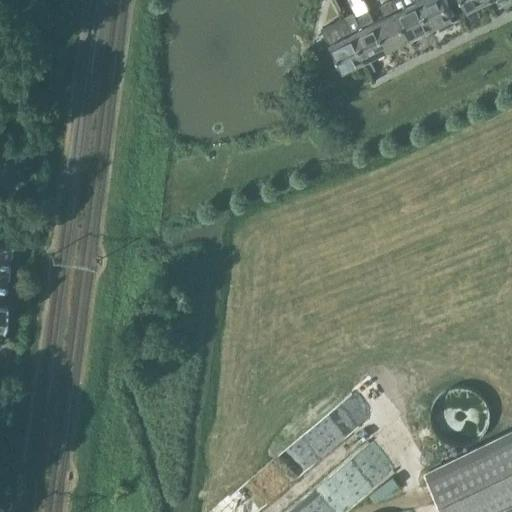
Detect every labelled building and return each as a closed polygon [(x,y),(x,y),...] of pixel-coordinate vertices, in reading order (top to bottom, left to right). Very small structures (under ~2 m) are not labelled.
[(375,23),(388,50),(409,39),(396,12),(396,13),(392,2),(391,0),(380,5),(386,17),(375,23)] [(431,29),(418,2),(416,0),(390,0),(391,0),(392,2),(396,13),(396,12),(409,39),(431,29)] [(416,0),(418,2),(431,29),(453,18),(448,8),(455,4),(453,0),(416,0)] [(453,0),(455,4),(462,0),(468,11),(489,0),(453,0)] [(347,21),(366,60),(388,50),(375,23),(368,10),(356,16),(356,17),(347,21)] [(344,71),(366,60),(347,21),(344,16),(321,27),(329,44),(319,49),(327,66),(339,60),(344,71)] [(0,181),(17,183),(19,169),(14,168),(16,153),(0,150),(0,181)] [(0,322),(2,323),(3,319),(9,320),(11,305),(5,304),(5,301),(3,300),(10,241),(0,240),(0,322)] [(511,511),(511,435),(427,478),(443,511),(511,511)] [(321,511),(307,493),(282,511),(321,511)]
